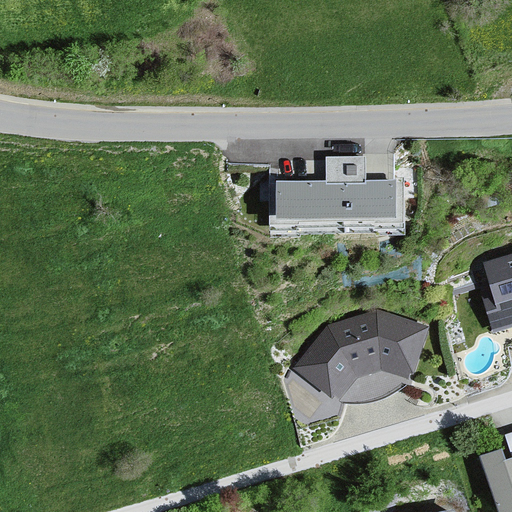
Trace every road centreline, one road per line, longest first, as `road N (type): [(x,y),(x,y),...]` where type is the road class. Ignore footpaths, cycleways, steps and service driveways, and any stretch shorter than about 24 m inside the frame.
road 1 (residential): [(511,118),(127,126),(0,116)]
road 2 (residential): [(138,511),(511,397)]
